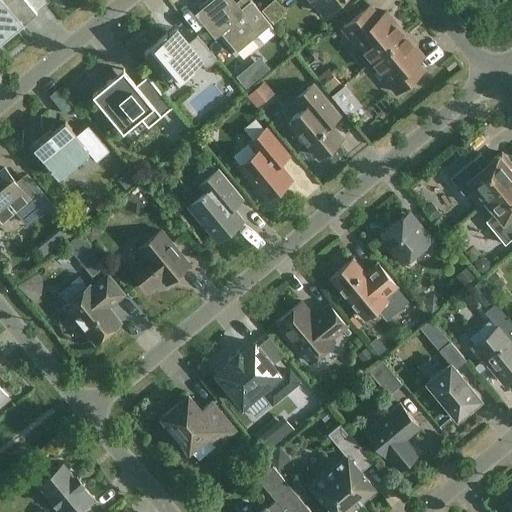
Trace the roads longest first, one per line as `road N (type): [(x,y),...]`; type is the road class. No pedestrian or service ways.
road 1 (residential): [(96,406),(496,65)]
road 2 (residential): [(0,101),(120,0)]
road 3 (residential): [(96,406),(0,286)]
road 4 (residential): [(183,511),(96,406)]
